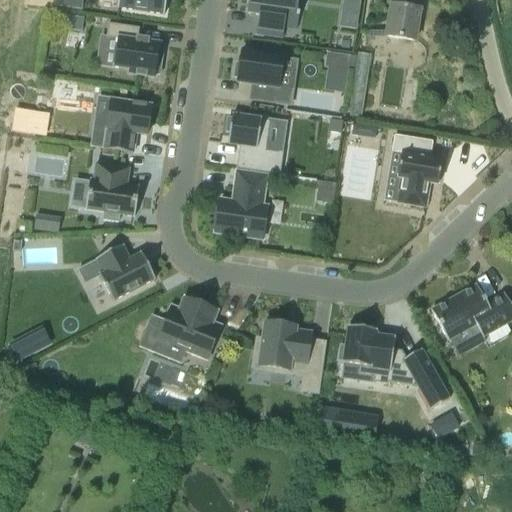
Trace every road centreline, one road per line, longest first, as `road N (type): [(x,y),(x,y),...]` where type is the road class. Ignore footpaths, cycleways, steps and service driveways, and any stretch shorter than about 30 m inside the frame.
road 1 (residential): [(511,183),(393,288),(348,293),(188,264),(176,250),(173,208),(183,190),(207,0)]
road 2 (unclassified): [(511,123),(492,78),(477,0)]
